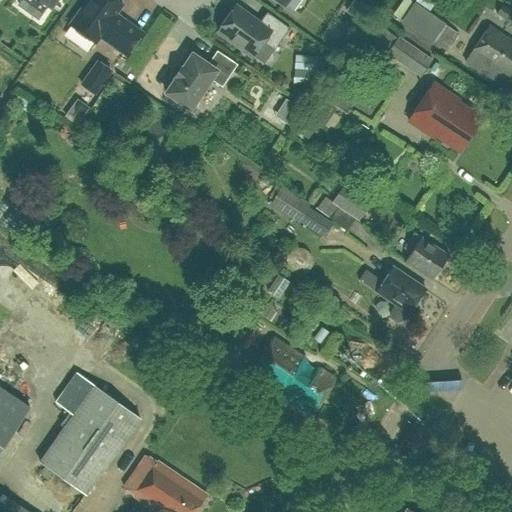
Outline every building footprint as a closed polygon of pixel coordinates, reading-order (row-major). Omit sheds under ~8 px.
[(19,0),(16,6),(39,22),(54,0),(19,0)] [(122,5),(114,0),(86,0),(69,26),(94,44),(99,37),(125,56),(141,34),(115,15),(122,5)] [(413,0),(411,0),(366,0),(367,0),(381,0),(402,15),(398,20),(443,53),(456,34),(421,9),(419,11),(410,4),(413,0)] [(217,32),(263,65),(288,29),(266,13),(258,24),(234,8),(217,32)] [(511,69),(511,42),(488,26),(464,62),(501,86),(511,69)] [(430,63),(391,33),(379,49),(418,78),(430,63)] [(236,65),(216,51),(207,65),(191,54),(181,69),(180,68),(173,78),(175,78),(164,93),(189,110),(210,80),(221,88),(236,65)] [(112,72),(97,61),(79,86),(94,97),(112,72)] [(458,100),(433,84),(408,122),(433,138),(434,136),(458,151),(480,118),(457,102),(458,100)] [(301,108),(285,97),(276,109),(292,121),(301,108)] [(368,204),(343,187),(329,208),(319,202),(314,210),(345,231),(353,218),(357,221),(368,204)] [(308,206),(282,188),(279,192),(274,188),(268,197),(273,201),(269,206),(286,218),(288,215),(322,240),(331,227),(306,209),(308,206)] [(447,256),(414,233),(403,249),(410,254),(404,263),(431,280),(447,256)] [(324,241),(325,256),(340,255),(339,240),(324,241)] [(425,289),(392,267),(382,282),(365,270),(358,280),(394,305),(390,311),(390,318),(396,322),(403,319),(407,313),(408,314),(425,289)] [(286,275),(275,285),(283,294),(294,284),(286,275)] [(334,380),(273,338),(248,375),(282,397),(284,394),(295,402),(293,405),(310,416),(334,380)] [(0,373),(9,381),(19,369),(0,352),(0,373)] [(139,419),(85,380),(69,403),(76,408),(37,462),(84,496),(139,419)] [(0,452),(30,407),(0,386),(0,452)] [(193,511),(205,495),(157,462),(133,497),(154,511),(193,511)] [(25,511),(1,495),(0,495),(0,511),(25,511)]
